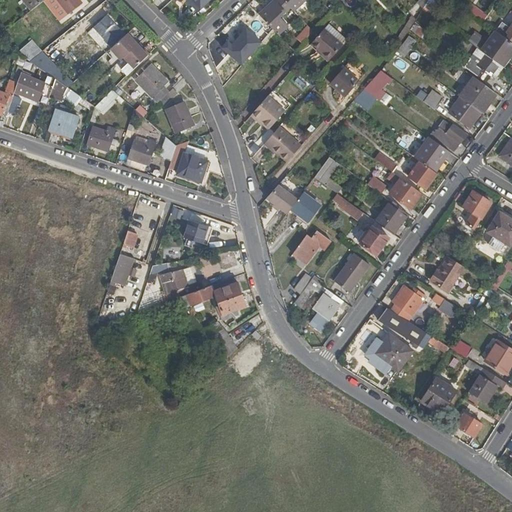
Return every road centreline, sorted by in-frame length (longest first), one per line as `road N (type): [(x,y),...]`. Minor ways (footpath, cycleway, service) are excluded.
road 1 (unclassified): [(0,136),(247,218)]
road 2 (residential): [(319,369),(467,164)]
road 3 (residential): [(319,369),(480,470)]
road 4 (residential): [(181,52),(220,117),(247,218)]
road 5 (residential): [(247,218),(270,309),(293,348),(319,369)]
